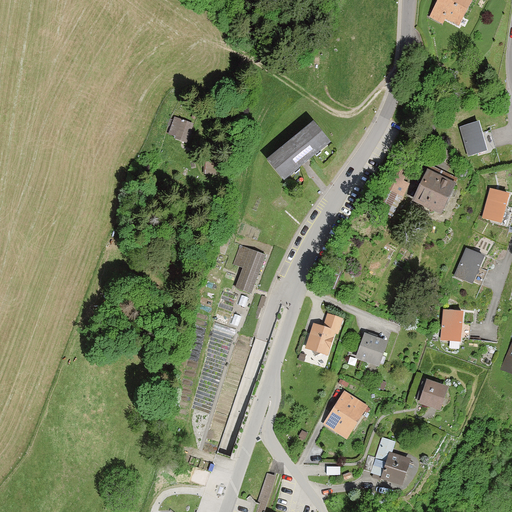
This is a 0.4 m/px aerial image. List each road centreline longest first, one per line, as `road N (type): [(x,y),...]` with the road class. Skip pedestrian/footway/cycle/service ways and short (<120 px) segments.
road 1 (residential): [(410,0),(401,79),(306,250),(270,378)]
road 2 (residential): [(270,378),(276,396),(269,436),(323,511)]
road 3 (residential): [(270,378),(226,511)]
